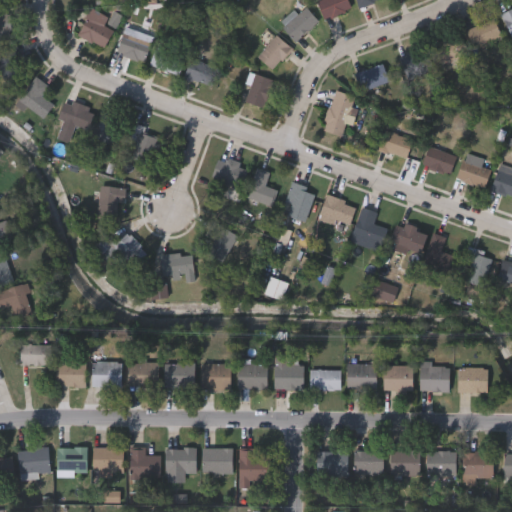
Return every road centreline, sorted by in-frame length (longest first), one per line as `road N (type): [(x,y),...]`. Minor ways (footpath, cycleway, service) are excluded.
road 1 (residential): [(47,0),(77,63),(146,107),(511,228)]
road 2 (residential): [(0,422),(511,427)]
road 3 (residential): [(283,147),(321,73),(460,0)]
